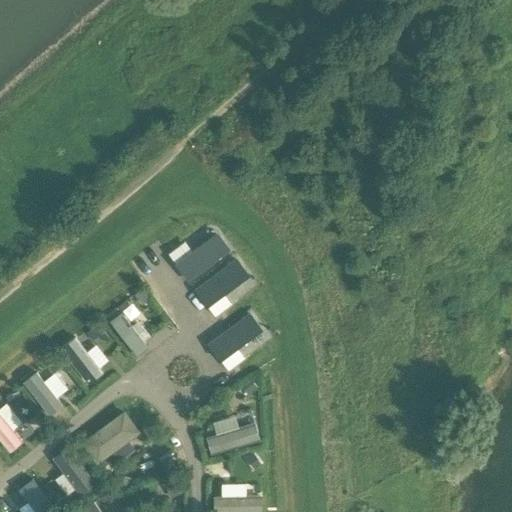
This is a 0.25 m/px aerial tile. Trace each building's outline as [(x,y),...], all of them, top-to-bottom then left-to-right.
[(218,233),(176,265),(189,282),(232,251),(218,233)] [(238,259),(195,291),(208,309),(251,277),(238,259)] [(150,299),(142,290),(135,296),(143,305),(150,299)] [(123,312),(110,321),(137,357),(149,348),(123,312)] [(264,331),(251,313),(209,345),(222,363),(264,331)] [(101,323),(87,334),(92,342),(107,331),(101,323)] [(76,337),(61,349),(89,386),(104,374),(76,337)] [(57,359),(47,366),(53,373),(63,366),(57,359)] [(37,373),(23,383),(49,417),(63,406),(37,373)] [(242,387),(249,396),(259,389),(252,380),(242,387)] [(19,393),(5,397),(7,406),(22,402),(19,393)] [(141,433),(125,411),(82,444),(97,465),(141,433)] [(0,414),(0,441),(10,454),(23,443),(0,414)] [(256,423),(207,438),(212,456),(261,441),(256,423)] [(258,447),(245,454),(252,465),(265,458),(258,447)] [(97,485),(69,448),(53,460),(82,498),(97,485)] [(220,479),(220,491),(245,492),(245,479),(220,479)] [(56,511),(33,480),(19,491),(35,511),(56,511)] [(261,511),(262,496),(214,498),(214,511),(261,511)]
